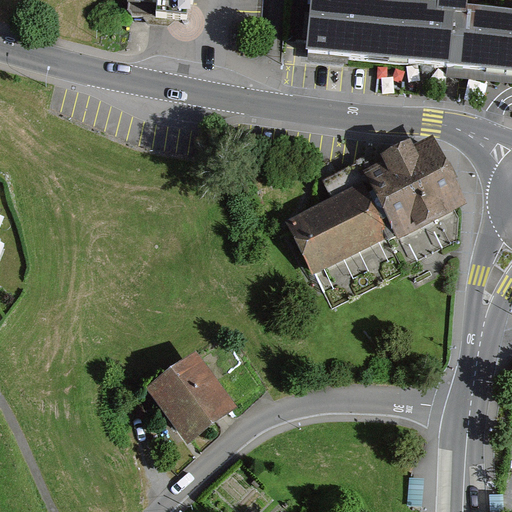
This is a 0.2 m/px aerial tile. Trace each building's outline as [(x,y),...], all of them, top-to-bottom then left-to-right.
[(128,0),(128,11),(190,14),(190,0),(128,0)] [(511,0),(488,0),(488,3),(460,0),(312,0),(307,59),(450,72),(511,77),(511,0)] [(389,238),(392,245),(466,208),(432,142),(414,151),(410,143),(379,159),(382,165),(363,175),(368,186),(364,188),(389,238)] [(364,188),(284,228),(309,278),(389,238),(364,188)] [(191,358),(145,393),(184,442),(229,407),(191,358)] [(425,480),(409,479),(407,507),(423,508),(425,480)] [(504,511),(504,496),(490,496),(490,511),(504,511)]
